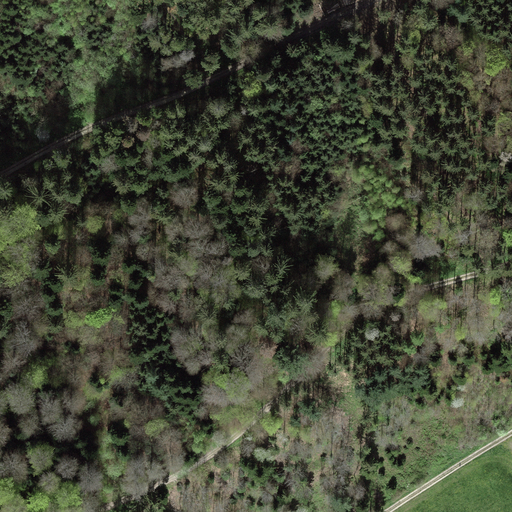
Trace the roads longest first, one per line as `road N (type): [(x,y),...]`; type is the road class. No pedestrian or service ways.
road 1 (track): [(94,511),(216,448),(376,304),(511,262)]
road 2 (track): [(0,155),(357,0)]
road 3 (track): [(511,433),(387,511)]
